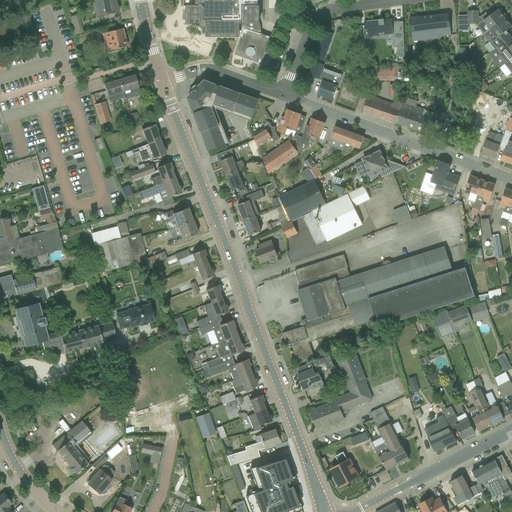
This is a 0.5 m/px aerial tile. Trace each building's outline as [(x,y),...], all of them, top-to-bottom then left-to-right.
[(114,0),(104,0),(102,1),(94,2),(92,3),(95,18),(106,16),(118,13),(119,13),(117,7),(116,7),(114,0)] [(196,0),(197,7),(187,7),(187,23),(200,23),(200,28),(207,28),(207,36),(239,36),(241,37),(235,55),(262,64),(271,37),(258,33),(258,23),(259,23),(259,7),(258,7),(258,0),(196,0)] [(483,35),(505,18),(498,9),(484,20),(481,17),(478,17),(478,11),(468,11),(468,24),(478,23),(479,24),(477,26),(484,34),(483,35)] [(410,17),(410,18),(412,18),(414,37),(428,35),(429,38),(439,37),(439,36),(443,35),(443,36),(452,35),(451,35),(450,35),(447,14),(419,17),(419,16),(410,17)] [(489,42),(495,49),(508,39),(504,33),(511,27),(505,18),(483,35),(489,42)] [(395,22),(395,24),(392,24),(392,19),(384,20),(384,19),(366,22),(364,22),(366,37),(393,34),(394,47),(397,47),(404,47),(403,22),(395,22)] [(72,26),(74,36),(83,34),(81,24),(72,26)] [(127,47),(122,29),(102,34),(106,51),(127,47)] [(329,46),(333,34),(325,32),(321,43),(329,46)] [(80,35),(79,36),(75,37),(77,45),(82,43),(82,42),(93,39),(92,33),(80,35)] [(495,49),(506,64),(511,59),(511,43),(508,39),(495,49)] [(467,48),(459,48),(459,59),(467,58),(467,48)] [(333,100),(337,88),(338,88),(343,75),(324,68),(325,65),(315,62),(310,76),(319,79),(319,78),(324,80),(318,94),(333,100)] [(396,81),(396,69),(396,67),(366,67),(366,80),(396,81)] [(461,86),(459,73),(452,74),(454,87),(461,86)] [(138,87),(135,75),(119,80),(123,92),(125,98),(125,100),(140,95),(137,87),(138,87)] [(480,83),(470,77),(466,83),(473,88),(480,83)] [(123,92),(119,80),(103,85),(107,96),(109,103),(125,98),(123,92)] [(215,104),(243,115),(250,97),(221,86),(220,88),(216,86),(217,85),(205,81),(188,98),(192,110),(196,108),(198,112),(194,114),(208,151),(226,144),(212,109),(211,108),(215,104)] [(479,86),(483,92),(489,87),(484,82),(479,86)] [(403,102),(400,101),(395,100),(394,104),(378,99),(378,98),(369,95),(368,99),(367,99),(362,112),(396,124),(403,102)] [(258,100),(250,97),(243,115),(252,118),(258,100)] [(416,106),(418,102),(407,98),(406,103),(403,102),(396,124),(429,135),(431,130),(439,132),(445,114),(436,111),(433,119),(423,116),(425,109),(416,106)] [(102,103),(94,106),(98,118),(99,124),(110,121),(105,102),(102,103)] [(300,115),(301,114),(288,110),(285,118),(282,117),(277,131),(285,134),(287,129),(300,133),(306,117),(300,115)] [(140,124),(136,113),(130,115),(134,126),(140,124)] [(303,138),(300,145),(307,148),(311,137),(319,139),(325,123),(312,118),(309,126),(307,126),(304,134),(303,138)] [(279,138),(276,133),(275,131),(276,128),(272,127),(269,122),(264,127),(265,128),(253,136),(258,147),(271,138),(274,142),(279,138)] [(154,125),(142,130),(148,144),(159,140),(156,131),(157,131),(154,125)] [(345,143),(349,132),(335,127),(328,146),(342,151),(343,150),(345,143)] [(504,136),(499,146),(500,146),(500,147),(506,150),(501,161),(511,164),(511,142),(509,141),(511,133),(511,132),(505,130),(504,136)] [(364,137),(349,132),(345,143),(343,150),(349,152),(351,145),(360,149),(364,137)] [(490,133),(482,154),(495,159),(500,147),(500,146),(499,146),(504,136),(498,134),(498,136),(490,133)] [(300,145),(303,138),(296,136),(262,159),(269,175),(298,153),(294,147),(298,145),(300,145)] [(141,147),(125,153),(127,158),(138,153),(142,162),(153,158),(153,159),(166,154),(164,148),(163,148),(159,140),(148,144),(141,147)] [(258,148),(255,141),(248,144),(251,151),(258,148)] [(372,155),(363,160),(355,164),(360,175),(362,176),(364,176),(368,174),(370,178),(380,173),(382,178),(405,167),(376,156),(373,157),(372,155)] [(245,169),(242,161),(235,164),(232,157),(221,161),(227,176),(238,172),(245,169)] [(310,169),(315,166),(310,158),(305,162),(310,170),(310,169)] [(454,195),(459,180),(447,176),(451,166),(438,161),(433,175),(429,186),(435,189),(454,195)] [(160,175),(150,179),(153,187),(163,183),(174,179),(171,170),(172,170),(170,164),(157,169),(160,175)] [(149,166),(144,168),(129,174),(131,180),(154,172),(152,165),(149,166)] [(315,166),(310,169),(316,178),(321,175),(315,166)] [(309,183),(316,178),(312,171),(310,169),(310,170),(308,168),(301,172),(309,183)] [(227,176),(233,192),(244,187),(238,172),(227,176)] [(483,180),(471,176),(464,194),(469,196),(468,200),(475,203),(483,180)] [(339,199),(344,196),(346,189),(340,187),(342,180),(335,177),(334,177),(332,183),(339,199)] [(143,191),(138,193),(141,201),(159,194),(163,206),(173,202),(171,197),(181,193),(179,187),(178,187),(174,179),(163,183),(153,187),(150,188),(143,191)] [(279,197),(291,221),(326,205),(314,180),(279,197)] [(495,185),(493,184),(483,180),(475,203),(471,214),(477,216),(479,210),(480,211),(484,201),(489,203),(495,185)] [(364,187),(348,195),(354,207),(371,199),(365,188),(364,187)] [(511,214),(511,210),(511,190),(506,189),(500,207),(504,208),(503,212),(511,214)] [(238,205),(244,220),(255,216),(257,215),(252,202),(264,197),(261,190),(242,198),(244,203),(238,205)] [(278,198),(272,200),(275,207),(281,205),(278,198)] [(36,204),(38,211),(39,211),(49,208),(47,201),(36,204)] [(398,225),(411,220),(409,212),(406,206),(393,211),(398,225)] [(46,219),(47,225),(55,223),(54,216),(53,216),(51,208),(49,208),(39,211),(41,220),(46,219)] [(171,229),(192,221),(187,208),(173,214),(172,211),(165,214),(168,222),(165,223),(168,230),(171,229)] [(409,212),(411,220),(418,217),(416,209),(409,212)] [(244,220),(250,236),(261,231),(255,216),(244,220)] [(0,243),(13,240),(10,227),(8,219),(7,217),(0,218),(0,243)] [(287,223),(286,219),(280,221),(276,223),(276,222),(272,223),(267,225),(269,231),(274,229),(274,228),(277,227),(277,226),(281,224),(281,225),(287,223)] [(492,238),(489,219),(481,220),(484,239),(492,238)] [(125,221),(116,224),(120,236),(128,233),(125,221)] [(183,240),(197,234),(192,221),(171,229),(168,230),(172,238),(174,237),(177,245),(184,242),(183,240)] [(287,239),(298,234),(292,222),(281,227),(287,239)] [(15,225),(10,226),(14,239),(19,238),(15,225)] [(104,230),(107,242),(94,246),(101,273),(135,264),(146,261),(139,234),(134,235),(120,239),(117,227),(104,230)] [(0,243),(0,266),(41,256),(64,250),(63,249),(58,232),(58,229),(57,228),(49,231),(45,232),(44,232),(39,233),(19,238),(13,240),(0,243)] [(496,259),(503,258),(499,235),(492,236),(496,259)] [(261,249),(256,251),(260,263),(269,260),(271,262),(275,262),(277,260),(277,257),(278,256),(272,241),(259,246),(261,249)] [(197,267),(207,263),(204,256),(206,256),(204,250),(189,255),(187,249),(166,259),(168,265),(177,261),(179,260),(183,273),(197,267)] [(309,339),(472,299),(465,268),(451,271),(446,249),(349,273),(345,256),(295,268),(300,289),(298,289),(307,325),(283,331),(286,345),(292,343),(297,360),(313,356),(309,339)] [(151,264),(166,258),(164,252),(149,258),(151,264)] [(490,283),(500,282),(497,259),(487,260),(490,283)] [(135,264),(136,269),(148,266),(146,261),(135,264)] [(202,280),(214,276),(211,270),(210,270),(207,263),(197,267),(202,280)] [(0,300),(22,294),(41,289),(62,283),(59,268),(31,275),(31,276),(6,283),(5,277),(0,278),(0,300)] [(218,285),(206,290),(211,303),(221,299),(218,292),(220,291),(218,285)] [(45,302),(41,289),(22,294),(25,307),(15,310),(17,320),(16,320),(20,337),(21,336),(24,346),(42,341),(45,351),(55,348),(56,352),(64,350),(60,337),(54,339),(53,334),(46,336),(43,325),(45,324),(44,318),(42,318),(38,304),(45,302)] [(489,294),(490,299),(502,296),(500,289),(488,292),(489,294)] [(221,299),(211,303),(202,306),(207,318),(196,322),(199,329),(218,321),(216,316),(228,311),(226,305),(224,306),(221,299)] [(489,314),(489,313),(486,302),(470,306),(473,318),(489,314)] [(127,311),(116,314),(120,329),(132,326),(132,327),(140,325),(140,326),(147,324),(147,323),(154,321),(150,304),(127,310),(127,311)] [(454,329),(465,324),(472,322),(466,306),(448,313),(453,327),(454,329)] [(438,333),(453,327),(448,313),(447,311),(431,316),(438,333)] [(415,321),(419,333),(427,330),(423,318),(415,321)] [(218,321),(199,329),(201,335),(206,333),(213,331),(218,343),(225,341),(237,336),(233,327),(234,327),(232,321),(220,326),(218,321)] [(102,340),(114,337),(110,323),(79,331),(84,349),(90,347),(90,348),(97,346),(97,345),(103,344),(102,340)] [(185,328),(177,331),(179,336),(187,333),(185,328)] [(78,350),(84,349),(79,331),(61,336),(60,332),(53,334),(54,339),(60,337),(64,350),(65,354),(71,352),(71,353),(78,351),(78,350)] [(219,358),(206,363),(208,369),(226,362),(224,357),(230,354),(231,355),(243,350),(241,344),(240,344),(237,336),(225,341),(218,343),(211,345),(210,346),(212,350),(216,349),(219,358)] [(326,424),(326,426),(345,419),(341,411),(372,399),(365,382),(366,382),(355,354),(337,361),(348,389),(349,388),(351,393),(336,399),(337,401),(310,411),(316,428),(326,424)] [(497,358),(505,372),(511,368),(504,354),(497,358)] [(312,388),(312,390),(324,385),(319,373),(318,370),(327,367),(328,369),(334,367),(329,356),(302,367),(304,372),(297,375),(304,391),(312,388)] [(428,356),(420,360),(423,366),(430,363),(428,356)] [(208,369),(201,372),(203,379),(228,369),(233,380),(250,374),(248,367),(249,366),(247,360),(235,365),(228,368),(226,362),(208,369)] [(250,374),(230,381),(233,388),(236,394),(245,391),(257,386),(255,380),(253,381),(250,374)] [(479,378),(474,381),(478,389),(477,389),(478,393),(479,398),(491,425),(503,420),(504,419),(503,417),(510,414),(504,402),(497,405),(492,392),(485,395),(482,387),(483,387),(479,378)] [(498,386),(504,402),(510,414),(511,413),(511,384),(510,380),(498,386)] [(417,387),(415,385),(410,386),(411,394),(419,392),(417,387)] [(105,402),(114,395),(112,386),(102,388),(105,402)] [(477,389),(470,392),(476,406),(469,409),(479,431),(480,431),(479,431),(491,425),(479,398),(478,393),(477,389)] [(232,392),(219,397),(222,405),(235,400),(235,399),(233,394),(232,392)] [(249,400),(254,413),(264,409),(262,402),(263,402),(261,395),(249,400)] [(420,421),(433,416),(429,404),(416,410),(420,421)] [(456,427),(462,439),(475,433),(468,420),(460,424),(455,414),(451,407),(446,409),(444,406),(441,408),(442,411),(444,415),(450,428),(451,429),(456,427)] [(370,413),(373,420),(386,414),(382,407),(370,413)] [(255,414),(247,417),(253,432),(261,430),(260,426),(271,422),(269,415),(267,416),(264,409),(254,413),(255,414)] [(195,418),(200,434),(213,429),(208,414),(195,418)] [(373,420),(378,430),(383,427),(387,436),(388,435),(395,447),(393,448),(396,456),(393,457),(397,465),(409,459),(391,423),(390,423),(386,414),(373,420)] [(451,429),(450,428),(444,415),(436,418),(438,423),(425,429),(428,438),(435,452),(457,442),(451,429)] [(52,445),(52,446),(70,467),(68,469),(71,473),(74,472),(75,474),(87,464),(87,463),(79,454),(82,451),(77,446),(87,438),(85,435),(89,431),(81,421),(67,433),(52,445)] [(398,422),(393,424),(396,433),(402,430),(398,422)] [(387,470),(397,465),(393,457),(396,456),(393,448),(395,447),(388,435),(387,436),(383,427),(378,430),(385,443),(375,448),(387,470)] [(13,452),(26,448),(20,428),(7,432),(13,452)] [(264,450),(274,446),(273,445),(279,443),(275,430),(259,435),(262,442),(254,444),(244,448),(245,451),(226,457),(230,466),(235,464),(259,457),(257,451),(264,449),(264,450)] [(351,440),(353,445),(368,440),(365,434),(359,436),(351,440)] [(170,436),(169,444),(178,445),(179,437),(170,436)] [(336,476),(332,478),(337,486),(339,485),(341,484),(342,487),(347,484),(359,478),(351,463),(349,459),(347,460),(343,452),(335,456),(340,464),(332,468),(336,476)] [(93,458),(87,463),(87,464),(92,466),(100,458),(97,454),(93,458)] [(100,458),(92,466),(97,469),(107,459),(103,455),(100,458)] [(511,492),(505,480),(511,476),(511,474),(502,455),(489,462),(499,483),(503,492),(506,497),(509,502),(511,504),(511,502),(511,492)] [(279,461),(287,482),(284,483),(262,490),(245,496),(250,511),(283,511),(285,511),(299,507),(290,484),(289,481),(291,480),(290,476),(284,459),(279,461)] [(503,492),(499,483),(489,462),(472,471),(479,484),(479,485),(480,485),(484,482),(492,498),(503,492)] [(137,463),(136,464),(130,465),(131,474),(139,473),(137,463)] [(106,491),(106,490),(106,489),(105,487),(111,480),(113,477),(114,474),(112,470),(107,466),(103,465),(100,468),(100,470),(87,484),(99,494),(100,493),(100,494),(101,494),(102,494),(103,494),(104,494),(105,493),(106,492),(106,491)] [(208,501),(203,467),(190,468),(195,503),(208,501)] [(464,475),(450,482),(457,495),(454,497),(458,504),(463,502),(471,498),(479,494),(475,486),(470,488),(464,475)] [(111,511),(130,511),(132,508),(125,505),(129,495),(122,491),(111,511)] [(0,511),(11,511),(7,507),(11,504),(10,503),(13,501),(7,493),(4,495),(3,494),(0,496),(0,511)] [(432,498),(419,504),(423,511),(446,511),(440,499),(433,502),(432,498)] [(246,511),(242,501),(233,504),(237,511),(246,511)] [(400,511),(395,503),(379,511),(400,511)]
